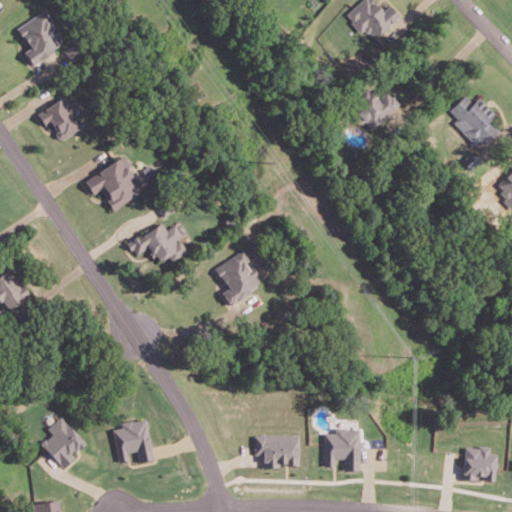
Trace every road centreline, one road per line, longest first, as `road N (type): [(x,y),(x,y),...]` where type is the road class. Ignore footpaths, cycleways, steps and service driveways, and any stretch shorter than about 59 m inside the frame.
road 1 (residential): [(0,124),(194,420),(223,511)]
road 2 (residential): [(221,499),(458,511)]
